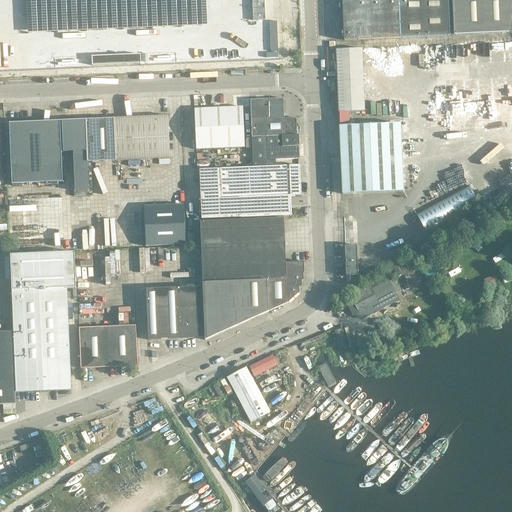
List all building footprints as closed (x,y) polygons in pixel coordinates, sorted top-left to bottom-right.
[(0,0),(3,67),(218,58),(215,0),(0,0)] [(264,0),(251,0),(253,22),(266,22),(264,0)] [(449,0),(342,0),(345,41),(400,39),(450,36),(449,0)] [(511,0),(451,0),(453,34),(511,31),(511,0)] [(337,51),(339,113),(365,112),(362,50),(337,51)] [(251,100),(252,137),(297,135),(296,118),(285,119),(284,98),(251,100)] [(194,110),(196,150),(244,148),(242,108),(194,110)] [(114,119),(115,161),(116,166),(140,165),(139,160),(169,158),(168,116),(114,119)] [(100,119),(86,120),(88,162),(101,162),(115,161),(114,119),(100,119)] [(75,191),(89,190),(88,162),(86,120),(62,121),(63,152),(73,151),(75,191)] [(10,123),(13,183),(63,181),(60,121),(10,123)] [(340,127),(343,194),(403,192),(400,124),(340,127)] [(299,135),(297,135),(252,137),(254,167),(276,166),(276,162),(276,160),(300,159),(299,135)] [(291,200),(291,196),(301,196),(300,165),(200,170),(202,220),(242,218),(292,216),(291,200)] [(417,216),(427,233),(481,205),(469,187),(417,216)] [(23,197),(24,238),(69,237),(69,230),(65,230),(64,196),(23,197)] [(144,206),(146,246),(186,245),(184,205),(144,206)] [(203,288),(205,337),(205,340),(288,303),(299,293),(299,287),(302,287),(302,281),(304,281),(303,274),(305,274),(304,263),(286,264),(285,238),(285,218),(200,221),(203,288)] [(357,234),(345,234),(346,264),(357,264),(358,263),(357,234)] [(11,255),(17,392),(71,390),(67,288),(72,288),(76,288),(75,253),(11,255)] [(346,264),(345,264),(346,276),(358,275),(357,264),(346,264)] [(149,340),(199,338),(197,288),(195,288),(194,272),(171,273),(171,289),(147,290),(149,340)] [(352,300),(358,311),(395,292),(389,281),(352,300)] [(199,338),(205,337),(203,288),(197,288),(199,338)] [(120,312),(120,324),(131,324),(131,312),(120,312)] [(80,329),(82,368),(137,366),(135,326),(80,329)] [(336,329),(341,348),(348,346),(342,327),(336,329)] [(0,333),(0,404),(15,404),(12,333),(0,333)] [(364,336),(363,341),(382,345),(383,340),(364,336)] [(250,368),(254,375),(277,362),(273,355),(250,368)] [(228,378),(251,422),(269,412),(246,368),(228,378)]
